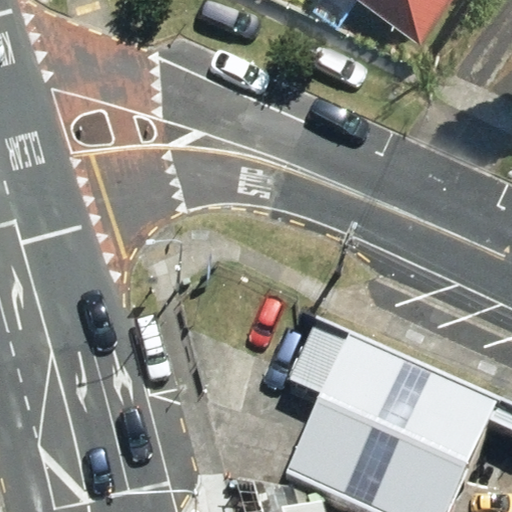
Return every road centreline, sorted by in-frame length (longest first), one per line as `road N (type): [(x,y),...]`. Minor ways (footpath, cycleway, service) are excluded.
road 1 (residential): [(0,61),(64,61),(177,93),(287,163)]
road 2 (secondary): [(4,226),(85,511)]
road 3 (residential): [(287,163),(187,168),(4,226)]
road 4 (residential): [(511,259),(287,163)]
